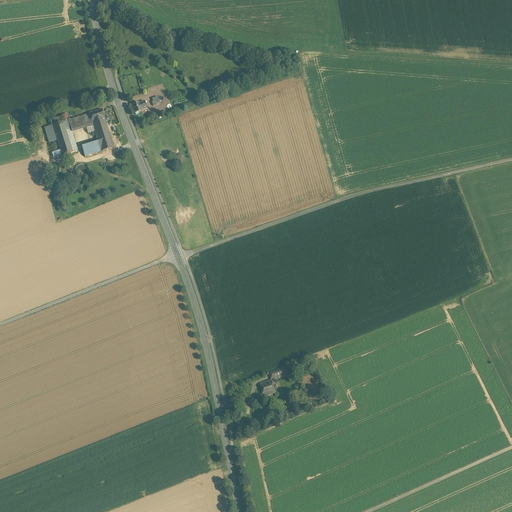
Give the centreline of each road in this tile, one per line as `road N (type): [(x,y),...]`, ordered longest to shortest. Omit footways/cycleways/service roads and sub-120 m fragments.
road 1 (track): [(178,256),(355,195),(511,160)]
road 2 (secondary): [(91,0),(112,83),(178,256)]
road 3 (secondary): [(178,256),(209,360),(239,511)]
road 4 (unclassified): [(178,256),(0,324)]
road 5 (track): [(367,511),(511,447)]
